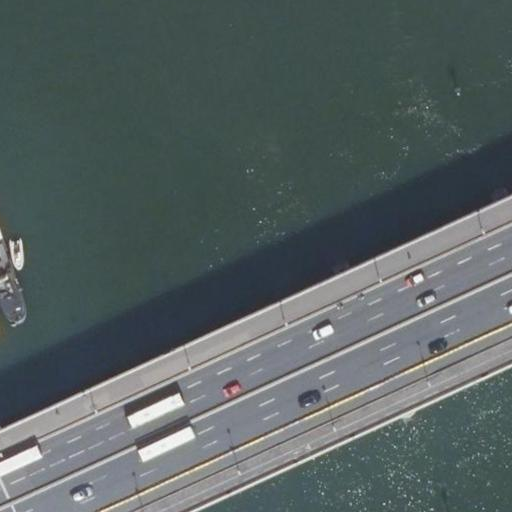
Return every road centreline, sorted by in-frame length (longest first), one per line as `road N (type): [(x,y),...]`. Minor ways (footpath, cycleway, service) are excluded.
road 1 (primary): [(511,243),(0,475)]
road 2 (primary): [(49,511),(511,300)]
